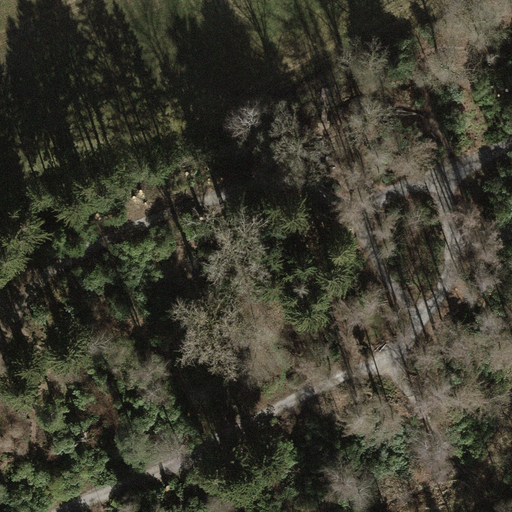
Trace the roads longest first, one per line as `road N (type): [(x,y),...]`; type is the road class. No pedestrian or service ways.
road 1 (track): [(511,140),(352,207),(385,276),(422,316),(397,359),(347,372),(219,446),(68,511)]
road 2 (track): [(0,343),(10,317),(74,254),(234,189),(286,183),(352,207)]
road 3 (track): [(422,316),(445,286),(456,245),(435,177)]
